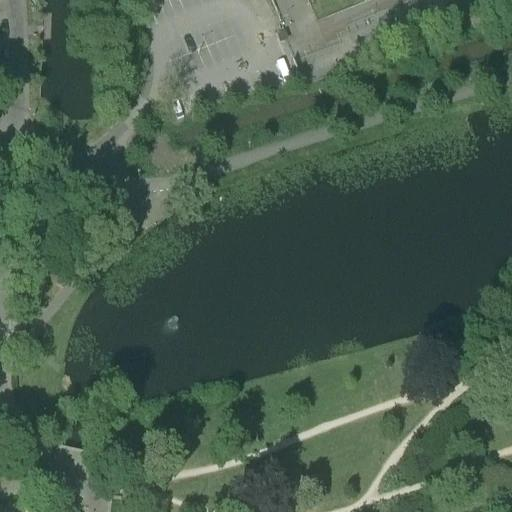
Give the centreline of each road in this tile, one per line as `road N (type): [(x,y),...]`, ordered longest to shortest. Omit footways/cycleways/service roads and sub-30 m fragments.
road 1 (residential): [(126,196),(511,80)]
road 2 (residential): [(2,302),(14,140)]
road 3 (residential): [(14,140),(13,0)]
road 4 (residential): [(126,196),(14,140)]
